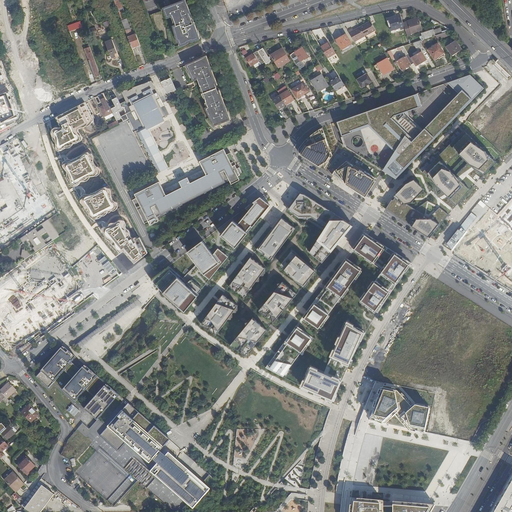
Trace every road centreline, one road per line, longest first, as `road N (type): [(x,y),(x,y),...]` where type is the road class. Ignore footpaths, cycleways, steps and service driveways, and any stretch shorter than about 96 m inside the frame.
road 1 (residential): [(322,511),(346,395),(433,252)]
road 2 (residential): [(478,63),(452,24),(406,2),(226,45)]
road 3 (residential): [(189,322),(249,365),(370,214)]
road 4 (residential): [(224,38),(0,138)]
road 5 (residential): [(281,156),(320,119),(478,63)]
road 6 (residential): [(259,182),(284,202),(281,209),(189,322)]
road 7 (unclassified): [(134,276),(259,182)]
road 8 (unclassified): [(13,367),(134,276)]
road 9 (residential): [(66,490),(54,466),(61,420),(13,367)]
road 10 (unclassified): [(281,156),(259,137),(226,45)]
road 11 (residential): [(511,161),(433,252)]
